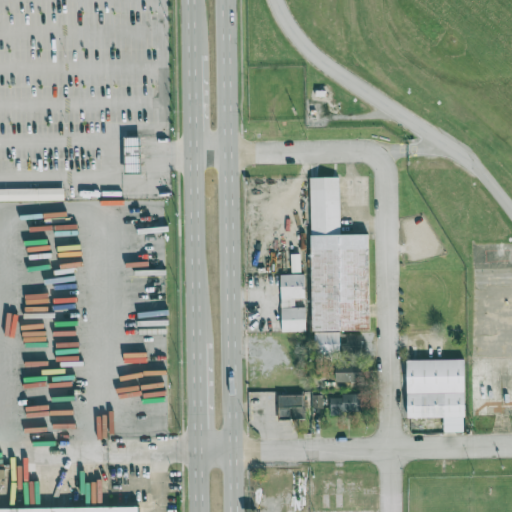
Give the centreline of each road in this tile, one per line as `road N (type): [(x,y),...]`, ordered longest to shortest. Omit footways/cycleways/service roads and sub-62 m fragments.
road 1 (primary): [(238,511),(235,0)]
road 2 (residential): [(381,157),(391,511)]
road 3 (residential): [(261,451),(511,446)]
road 4 (primary): [(196,151),(197,337)]
road 5 (residential): [(256,151),(381,157)]
